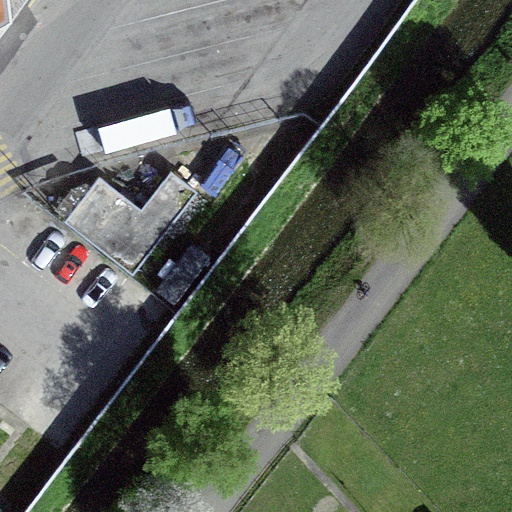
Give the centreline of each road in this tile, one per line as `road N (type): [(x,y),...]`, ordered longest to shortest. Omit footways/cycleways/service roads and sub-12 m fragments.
road 1 (unclassified): [(295,399),(511,117)]
road 2 (unclassified): [(511,289),(362,375),(295,399)]
road 3 (unclassified): [(207,511),(295,399)]
